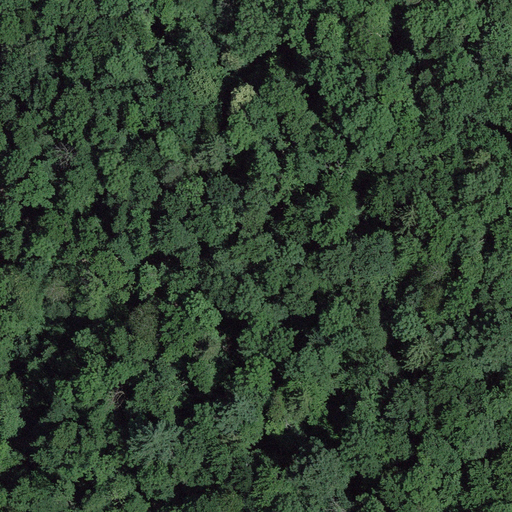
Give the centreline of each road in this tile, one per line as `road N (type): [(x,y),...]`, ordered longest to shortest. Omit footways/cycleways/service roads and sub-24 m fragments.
road 1 (track): [(0,168),(67,241),(361,428),(456,511)]
road 2 (track): [(294,0),(406,85),(511,184)]
